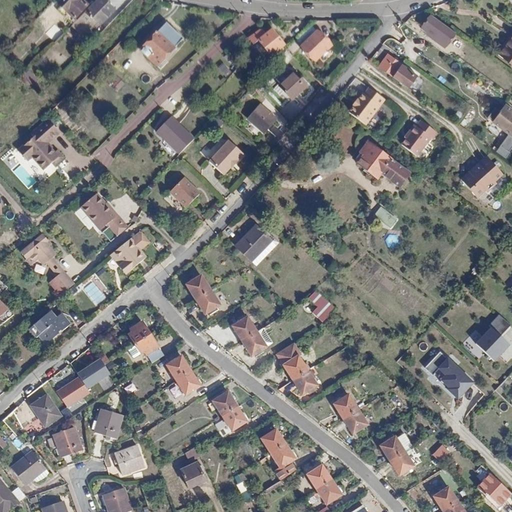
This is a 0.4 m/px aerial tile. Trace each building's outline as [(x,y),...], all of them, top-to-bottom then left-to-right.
[(89,6),(82,0),(62,0),(58,5),(75,21),(89,6)] [(104,0),(97,0),(71,27),(84,40),(93,29),(95,31),(100,26),(115,10),(104,0)] [(455,31),(432,15),(422,28),(428,33),(427,35),(444,47),(455,31)] [(55,23),(46,33),(55,42),(64,33),(55,23)] [(184,39),(167,23),(160,31),(158,30),(155,32),(157,34),(141,51),(158,67),(184,39)] [(288,49),(294,56),(302,48),(316,62),(332,47),(312,27),(288,49)] [(265,35),(261,29),(247,39),(252,45),(258,41),(271,58),(286,46),(272,29),(265,35)] [(511,32),(497,53),(511,64),(511,32)] [(388,54),(379,67),(407,87),(416,75),(388,54)] [(226,77),(232,73),(224,63),(219,68),(226,77)] [(296,72),(279,87),(291,101),(308,86),(296,72)] [(118,78),(111,87),(118,92),(125,84),(118,78)] [(355,108),(350,114),(367,127),(386,102),(370,90),(365,96),(364,95),(359,102),(358,101),(354,107),(355,108)] [(261,105),(248,119),(265,134),(277,120),(261,105)] [(511,109),(506,105),(493,123),(511,136),(511,109)] [(33,139),(18,152),(26,163),(31,159),(43,172),(51,166),(53,169),(63,160),(56,152),(54,154),(46,145),(59,135),(48,121),(31,136),(33,139)] [(155,135),(166,146),(180,131),(169,121),(155,135)] [(412,125),(406,133),(407,134),(404,139),(400,144),(415,156),(429,139),(430,140),(435,134),(418,121),(414,127),(412,125)] [(180,131),(166,146),(177,157),(192,142),(180,131)] [(231,141),(211,162),(226,175),(246,155),(231,141)] [(392,160),(368,143),(361,152),(364,155),(357,164),(378,179),(392,160)] [(486,158),(461,180),(474,196),(482,190),(484,192),(494,183),(492,181),(500,174),(486,158)] [(421,168),(415,163),(411,168),(414,171),(417,173),(421,168)] [(183,180),(169,194),(186,210),(199,196),(183,180)] [(92,196),(79,211),(102,231),(114,215),(107,208),(106,209),(99,203),(99,202),(92,196)] [(396,220),(385,212),(380,219),(391,227),(396,220)] [(272,242),(262,233),(255,226),(236,247),(253,263),(272,242)] [(264,231),(262,233),(272,242),(253,263),(257,267),(278,244),(264,231)] [(385,238),(389,249),(400,244),(396,234),(385,238)] [(46,263),(49,267),(55,262),(52,259),(56,255),(47,244),(49,242),(43,235),(21,254),(32,266),(39,260),(44,266),(46,263)] [(121,264),(139,250),(130,240),(114,254),(121,264)] [(146,258),(139,250),(121,264),(122,265),(120,268),(126,275),(146,258)] [(110,257),(118,266),(121,264),(114,254),(110,257)] [(49,267),(59,279),(65,274),(55,262),(49,267)] [(62,295),(68,291),(74,285),(65,274),(59,279),(54,284),(62,295)] [(187,286),(196,301),(211,291),(202,276),(187,286)] [(96,306),(106,298),(92,280),(82,289),(96,306)] [(211,291),(196,301),(205,315),(220,306),(211,291)] [(325,300),(316,291),(308,300),(317,309),(325,300)] [(52,311),(30,329),(38,338),(40,337),(46,345),(59,334),(59,333),(61,331),(62,332),(72,324),(63,313),(57,318),(52,311)] [(510,326),(500,316),(489,326),(493,329),(477,345),(495,363),(511,346),(500,335),(510,326)] [(233,327),(243,343),(258,333),(247,318),(233,327)] [(136,345),(151,335),(143,322),(131,330),(132,333),(129,335),(136,345)] [(258,333),(243,343),(252,357),(267,348),(258,333)] [(159,348),(151,335),(136,345),(142,355),(145,353),(147,356),(159,348)] [(294,345),(277,355),(293,381),(308,372),(298,357),(301,355),(294,345)] [(478,384),(442,350),(424,369),(434,378),(439,371),(446,377),(442,381),(451,390),(449,391),(461,402),(478,384)] [(177,381),(191,371),(182,356),(167,366),(177,381)] [(102,358),(79,374),(80,377),(89,390),(113,374),(102,358)] [(201,387),(191,371),(177,381),(186,396),(201,387)] [(308,372),(293,381),(303,396),(317,386),(308,372)] [(89,390),(80,377),(58,393),(70,410),(92,394),(89,390)] [(167,390),(177,399),(183,393),(173,384),(167,390)] [(223,417),(238,407),(229,393),(214,402),(223,417)] [(47,395),(31,406),(46,428),(62,416),(47,395)] [(334,405),(344,420),(358,411),(349,396),(334,405)] [(247,422),(238,407),(223,417),(232,432),(247,422)] [(123,416),(102,410),(95,433),(117,439),(123,416)] [(358,411),(344,420),(353,435),(368,425),(358,411)] [(75,427),(54,435),(62,458),(83,450),(75,427)] [(262,440),(272,455),(287,445),(277,430),(262,440)] [(381,447),(391,462),(405,453),(396,438),(381,447)] [(275,471),(281,481),(297,471),(292,463),(296,460),(287,445),(272,455),(280,468),(275,471)] [(138,446),(115,454),(122,476),(145,467),(138,446)] [(32,451),(12,468),(26,486),(47,470),(32,451)] [(405,453),(391,462),(400,476),(414,467),(405,453)] [(272,455),(266,458),(275,471),(280,468),(272,455)] [(198,462),(181,470),(189,490),(207,482),(198,462)] [(308,476),(318,491),(333,481),(323,465),(308,476)] [(244,473),(234,477),(237,484),(247,480),(244,473)] [(488,477),(477,489),(485,496),(486,494),(499,506),(509,496),(488,477)] [(0,478),(0,503),(12,494),(0,478)] [(333,481),(318,491),(327,505),(342,496),(333,481)] [(237,484),(241,494),(248,491),(245,482),(237,484)] [(125,488),(103,496),(108,511),(130,511),(133,511),(125,488)] [(434,498),(442,511),(443,511),(458,503),(449,488),(434,498)] [(67,511),(64,502),(43,509),(43,511),(67,511)] [(464,511),(458,503),(443,511),(464,511)]
